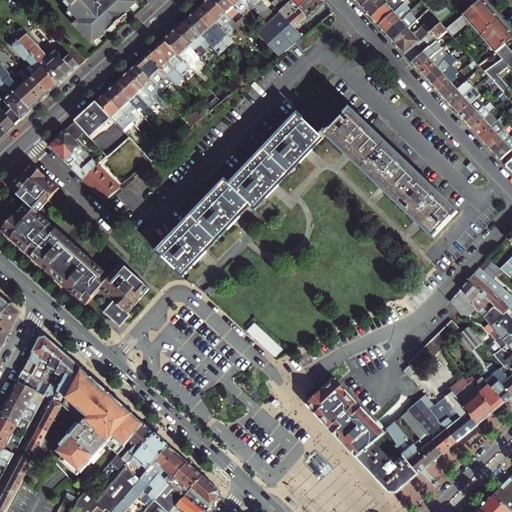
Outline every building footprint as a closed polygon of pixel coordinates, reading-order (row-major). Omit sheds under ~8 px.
[(63,0),(64,1),(65,0),(66,0),(72,5),(68,9),(78,19),(74,23),(93,44),(108,30),(109,32),(139,2),(136,0),(63,0)] [(228,34),(231,38),(237,32),(228,22),(231,19),(231,18),(214,0),(207,0),(201,5),(228,34)] [(228,0),(214,0),(231,18),(239,11),(228,0)] [(228,0),(239,11),(241,13),(251,4),(246,0),(228,0)] [(246,0),(251,4),(267,23),(280,11),(276,6),(271,10),(262,0),(246,0)] [(267,23),(257,32),(279,55),(296,42),(303,36),(295,27),(325,3),(322,0),(308,0),(288,19),(280,11),(267,23)] [(291,0),(288,4),(280,11),(288,19),(308,0),(291,0)] [(368,0),(362,6),(371,17),(386,3),(389,0),(368,0)] [(379,25),(394,12),(407,0),(398,0),(390,8),(386,3),(371,17),(379,25)] [(430,0),(424,5),(425,5),(429,10),(430,12),(436,7),(430,0)] [(448,30),(453,36),(468,24),(468,21),(495,52),(511,38),(511,33),(483,0),(466,0),(463,4),(469,11),(447,29),(448,30)] [(424,5),(421,2),(417,6),(415,8),(418,11),(425,5),(424,5)] [(436,7),(430,12),(434,16),(440,22),(451,13),(446,8),(441,2),(436,7)] [(397,15),(394,12),(379,25),(386,33),(415,8),(410,3),(397,15)] [(194,12),(220,41),(228,34),(201,5),(194,12)] [(418,11),(415,8),(386,33),(394,41),(409,28),(406,25),(419,13),(418,11)] [(213,47),(220,41),(194,12),(186,19),(206,40),(213,47)] [(434,16),(429,20),(414,33),(409,28),(394,41),(405,54),(431,31),(440,23),(440,22),(434,16)] [(206,40),(186,19),(175,29),(179,33),(197,53),(213,70),(216,67),(213,65),(217,62),(201,45),(206,40)] [(438,39),(448,30),(447,29),(441,22),(440,23),(431,31),(435,35),(438,39)] [(413,62),(422,54),(418,50),(430,40),(435,35),(431,31),(405,54),(413,62)] [(175,36),(172,32),(164,39),(191,68),(193,71),(198,66),(191,58),(197,53),(179,33),(175,36)] [(28,38),(22,44),(45,69),(61,86),(82,67),(72,57),(68,61),(63,56),(59,56),(53,61),(28,34),(26,36),(28,38)] [(435,35),(430,40),(433,44),(438,39),(435,35)] [(310,44),(303,36),(296,42),(298,43),(303,50),(310,44)] [(156,47),(181,74),(187,68),(189,70),(191,68),(164,39),(156,47)] [(31,65),(26,70),(50,96),(61,86),(45,69),(22,44),(20,42),(15,47),(16,51),(26,63),(31,65)] [(156,47),(148,55),(173,81),(176,78),(180,82),(184,78),(181,74),(156,47)] [(419,70),(434,56),(436,54),(434,51),(432,53),(430,50),(432,49),(430,47),(422,54),(413,62),(419,70)] [(79,51),(72,57),(82,67),(88,61),(79,51)] [(490,52),(476,62),(479,65),(486,59),(492,55),(490,52)] [(434,56),(441,63),(443,61),(436,54),(434,56)] [(173,81),(148,55),(136,65),(161,92),(173,81)] [(434,56),(419,70),(426,77),(441,63),(434,56)] [(511,89),(511,87),(486,59),(479,65),(481,67),(506,95),(511,89)] [(50,96),(26,70),(14,81),(12,79),(12,75),(1,64),(0,63),(0,76),(33,112),(50,96)] [(441,63),(426,77),(433,84),(448,70),(443,65),(441,63)] [(165,96),(161,92),(136,65),(129,71),(151,95),(154,92),(161,100),(165,96)] [(448,70),(454,78),(457,76),(450,68),(448,70)] [(448,70),(433,84),(439,91),(454,78),(448,70)] [(122,78),(146,105),(150,101),(147,98),(151,95),(129,71),(122,78)] [(33,112),(0,76),(0,93),(8,102),(1,108),(18,126),(33,112)] [(122,78),(115,85),(136,108),(139,105),(142,108),(146,105),(122,78)] [(454,78),(439,91),(446,99),(461,85),(456,79),(454,78)] [(203,82),(195,90),(214,109),(222,102),(203,82)] [(461,85),(468,93),(470,91),(463,83),(461,85)] [(136,108),(115,85),(105,94),(132,123),(137,118),(131,112),(136,108)] [(328,134),(426,228),(436,237),(459,212),(327,85),(232,185),(227,181),(160,252),(185,277),(252,205),(257,209),(328,134)] [(461,85),(446,99),(453,106),(468,93),(461,85)] [(468,93),(453,106),(460,114),(475,100),(470,95),(468,93)] [(123,131),(132,123),(105,94),(96,102),(120,127),(123,131)] [(475,100),(481,108),(484,106),(477,98),(475,100)] [(475,100),(460,114),(466,121),(481,108),(475,100)] [(75,121),(75,122),(84,132),(94,143),(107,131),(111,136),(120,127),(96,102),(83,114),(84,115),(76,122),(75,121)] [(18,126),(1,108),(0,106),(0,124),(9,134),(18,126)] [(481,108),(466,121),(473,129),(488,115),(490,113),(485,107),(483,109),(481,108)] [(205,116),(201,112),(189,122),(193,126),(205,116)] [(490,113),(488,115),(495,122),(497,120),(490,113)] [(83,114),(75,121),(76,122),(84,115),(83,114)] [(488,115),(473,129),(480,136),(495,122),(488,115)] [(504,128),(497,120),(495,122),(502,130),(504,128)] [(75,140),(84,132),(75,122),(57,138),(77,159),(83,165),(86,162),(88,160),(89,162),(87,164),(83,168),(89,173),(96,166),(96,163),(75,140)] [(495,122),(480,136),(487,144),(502,130),(495,122)] [(0,142),(9,134),(0,124),(0,142)] [(502,130),(487,144),(494,152),(511,136),(504,128),(502,130)] [(500,159),(511,148),(511,136),(494,152),(500,159)] [(52,148),(82,180),(89,173),(83,168),(82,169),(74,161),(77,159),(57,138),(52,143),(52,148)] [(165,140),(156,149),(161,154),(163,152),(170,146),(165,140)] [(161,154),(156,149),(149,141),(140,149),(152,162),(161,154)] [(32,164),(27,170),(31,170),(55,194),(60,189),(32,164)] [(89,173),(82,180),(99,197),(105,202),(121,188),(98,164),(96,166),(89,173)] [(129,313),(140,301),(145,295),(149,291),(145,286),(124,265),(123,264),(111,277),(39,212),(55,194),(31,170),(27,170),(10,188),(26,203),(2,230),(16,243),(48,272),(69,291),(71,288),(82,299),(80,301),(87,306),(102,290),(115,301),(105,313),(114,321),(125,323),(132,315),(129,313)] [(511,258),(503,270),(511,277),(511,276),(511,258)] [(489,259),(480,268),(492,278),(500,268),(489,259)] [(152,288),(123,264),(124,265),(145,286),(149,291),(152,288)] [(511,307),(511,294),(492,278),(480,268),(475,274),(503,299),(511,308),(511,307)] [(488,299),(501,310),(505,314),(507,312),(511,317),(511,307),(511,308),(503,299),(475,274),(469,281),(488,299)] [(481,306),(488,299),(469,281),(461,289),(476,309),(492,326),(497,321),(505,314),(501,310),(494,318),(481,306)] [(71,288),(69,291),(74,295),(80,301),(82,299),(71,288)] [(454,297),(470,315),(476,309),(461,289),(454,297)] [(0,316),(10,305),(0,295),(0,316)] [(465,319),(470,315),(454,297),(450,301),(465,319)] [(0,325),(0,326),(0,329),(9,334),(13,328),(18,318),(17,310),(10,305),(0,316),(0,325)] [(447,325),(457,336),(463,331),(452,320),(447,325)] [(497,321),(492,326),(496,331),(502,326),(497,321)] [(247,332),(275,358),(283,349),(254,324),(247,332)] [(447,325),(441,331),(452,341),(456,337),(457,336),(447,325)] [(457,336),(456,337),(469,354),(475,350),(485,342),(471,325),(463,331),(457,336)] [(0,342),(4,345),(9,334),(0,329),(0,342)] [(441,331),(436,336),(446,347),(452,341),(441,331)] [(510,365),(511,367),(511,349),(504,340),(496,331),(492,334),(503,348),(496,355),(505,366),(507,364),(508,363),(510,365)] [(436,336),(430,341),(441,352),(443,350),(446,347),(436,336)] [(18,382),(28,387),(51,342),(47,338),(41,338),(18,382)] [(430,341),(425,347),(435,357),(441,352),(430,341)] [(51,342),(28,387),(37,391),(38,388),(36,387),(39,380),(42,381),(59,348),(51,342)] [(435,357),(425,347),(419,352),(430,363),(435,357)] [(45,395),(45,396),(67,355),(59,348),(42,381),(38,388),(37,391),(45,395)] [(469,354),(478,365),(487,375),(474,386),(496,411),(506,402),(487,380),(491,377),(487,367),(486,362),(475,350),(469,354)] [(419,352),(414,358),(424,368),(430,363),(419,352)] [(54,400),(74,362),(67,355),(45,396),(50,398),(54,400)] [(409,363),(411,365),(419,373),(424,368),(414,358),(409,363)] [(72,388),(82,369),(74,362),(54,400),(63,405),(70,393),(71,393),(73,389),(72,388)] [(487,380),(506,402),(511,398),(511,396),(511,394),(495,374),(499,371),(492,363),(487,367),(491,377),(487,380)] [(405,370),(413,379),(419,373),(411,365),(405,370)] [(478,374),(468,382),(470,384),(456,396),(479,425),(481,423),(496,411),(474,386),(487,375),(478,365),(474,368),(478,374)] [(511,373),(505,366),(499,371),(495,374),(511,394),(511,373)] [(118,455),(145,424),(140,419),(134,414),(118,400),(95,380),(82,369),(72,388),(73,389),(71,393),(70,393),(63,405),(62,406),(82,423),(57,452),(82,473),(107,445),(118,455)] [(405,370),(404,372),(412,380),(413,379),(405,370)] [(440,409),(465,436),(479,425),(456,396),(470,384),(468,382),(465,378),(451,390),(453,393),(437,405),(440,409)] [(386,434),(351,397),(349,395),(335,379),(317,396),(324,403),(315,413),(323,421),(330,430),(346,447),(357,458),(375,443),(386,434)] [(18,382),(14,390),(32,400),(40,404),(45,395),(37,391),(28,387),(18,382)] [(32,400),(14,390),(9,399),(27,409),(35,413),(40,404),(32,400)] [(324,403),(317,396),(307,405),(315,413),(324,403)] [(434,414),(430,410),(437,405),(432,400),(431,401),(427,396),(408,412),(425,431),(428,434),(444,454),(458,442),(434,414)] [(47,413),(56,418),(60,411),(62,406),(63,405),(54,400),(50,398),(43,411),(47,413)] [(27,409),(9,399),(6,405),(4,407),(31,421),(35,413),(27,409)] [(280,404),(276,400),(271,404),(275,409),(278,407),(280,404)] [(31,421),(4,407),(0,415),(0,416),(18,426),(23,429),(26,430),(31,421)] [(458,442),(465,436),(440,409),(434,414),(458,442)] [(425,431),(408,412),(404,416),(412,425),(411,425),(417,433),(420,431),(422,434),(425,431)] [(40,426),(49,431),(56,418),(47,413),(40,426)] [(0,416),(0,427),(13,435),(18,426),(0,416)] [(396,446),(404,457),(409,463),(419,475),(432,464),(415,445),(396,423),(387,430),(398,444),(396,446)] [(131,461),(155,433),(145,424),(118,455),(111,462),(121,471),(128,464),(131,461)] [(49,431),(40,426),(33,441),(42,445),(49,431)] [(7,447),(9,444),(17,448),(22,439),(19,438),(13,435),(0,427),(0,446),(6,450),(7,447)] [(149,469),(169,446),(155,433),(131,461),(133,463),(136,458),(143,464),(149,469)] [(415,445),(432,464),(444,454),(428,434),(415,445)] [(42,445),(33,441),(26,453),(35,458),(42,445)] [(397,493),(412,481),(402,469),(409,463),(404,457),(398,462),(393,456),(391,459),(375,443),(357,458),(381,483),(390,493),(397,493)] [(0,446),(0,457),(1,458),(9,463),(10,461),(14,454),(6,450),(0,446)] [(135,485),(111,511),(124,511),(144,490),(177,453),(169,446),(149,469),(135,485)] [(35,458),(26,453),(19,466),(28,471),(29,469),(35,458)] [(155,501),(188,462),(177,453),(144,490),(149,497),(143,502),(149,507),(155,501)] [(9,463),(1,458),(0,460),(0,468),(5,471),(9,463)] [(136,458),(133,463),(139,468),(143,464),(136,458)] [(10,461),(9,463),(5,471),(3,474),(3,475),(9,478),(16,465),(10,461)] [(188,462),(155,501),(168,511),(172,511),(186,496),(203,476),(188,462)] [(419,475),(409,463),(402,469),(412,481),(419,475)] [(121,471),(97,499),(87,490),(80,498),(76,506),(82,511),(86,511),(88,510),(89,511),(94,511),(99,507),(105,511),(108,509),(111,511),(135,485),(132,483),(129,485),(127,481),(137,476),(133,472),(128,464),(121,471)] [(28,471),(19,466),(12,480),(21,485),(28,471)] [(3,475),(0,480),(0,489),(2,490),(9,478),(3,475)] [(186,496),(198,506),(204,499),(208,502),(206,505),(210,508),(220,496),(220,491),(212,483),(203,476),(186,496)] [(511,477),(500,490),(500,491),(499,492),(497,494),(497,493),(495,495),(511,511),(511,477)] [(4,494),(13,499),(21,485),(12,480),(4,494)] [(13,499),(4,494),(0,502),(0,507),(7,511),(10,505),(13,499)] [(511,511),(495,495),(482,508),(485,511),(511,511)] [(206,511),(198,506),(186,496),(172,511),(206,511)] [(65,500),(63,504),(74,510),(76,506),(65,500)] [(168,511),(155,501),(149,507),(146,511),(147,511),(168,511)]
